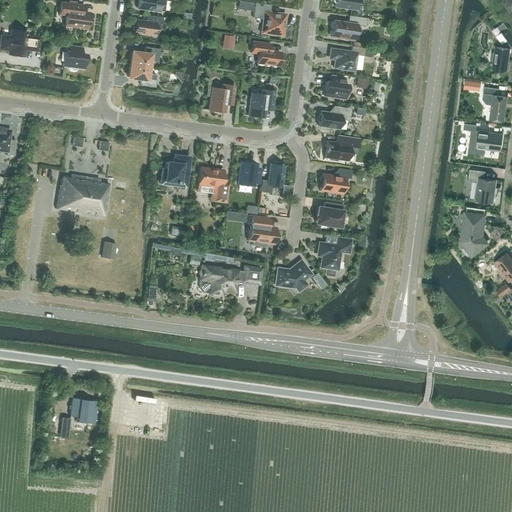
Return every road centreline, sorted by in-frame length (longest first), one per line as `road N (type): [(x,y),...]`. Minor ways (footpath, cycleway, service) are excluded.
road 1 (unclassified): [(511,423),(0,353)]
road 2 (tertiary): [(406,288),(446,0)]
road 3 (secondary): [(254,339),(0,305)]
road 4 (residential): [(283,133),(264,138),(100,115)]
road 5 (secondary): [(254,339),(398,359)]
road 6 (residential): [(283,133),(293,115),(310,0)]
